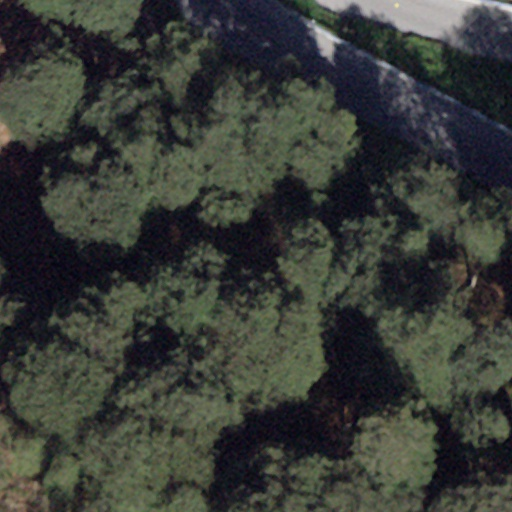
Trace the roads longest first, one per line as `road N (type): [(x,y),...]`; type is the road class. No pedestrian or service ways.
road 1 (tertiary): [(511,160),(345,69),(243,0)]
road 2 (tertiary): [(383,0),(511,31)]
